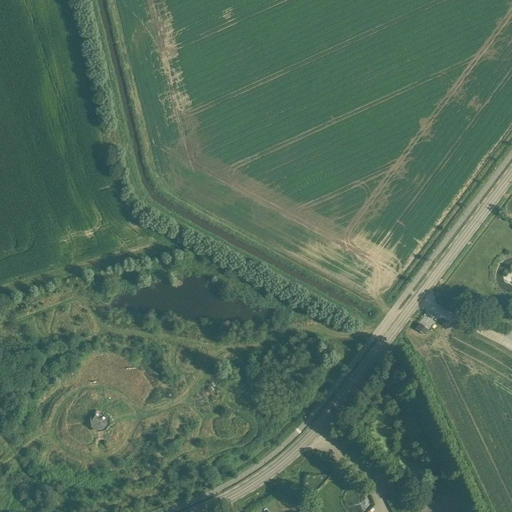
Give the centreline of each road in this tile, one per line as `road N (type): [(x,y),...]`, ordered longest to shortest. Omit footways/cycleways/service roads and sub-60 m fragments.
road 1 (track): [(389,337),(377,330),(345,338),(298,332),(217,353),(182,397),(151,412),(105,389),(71,393),(51,422),(60,445),(107,458),(129,441)]
road 2 (tertiary): [(194,511),(270,471),(309,437),(511,172)]
